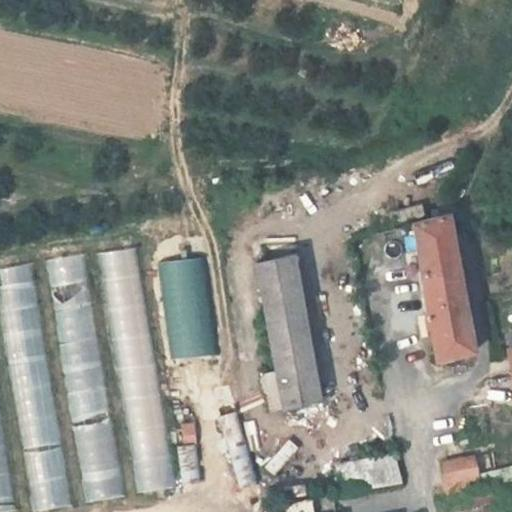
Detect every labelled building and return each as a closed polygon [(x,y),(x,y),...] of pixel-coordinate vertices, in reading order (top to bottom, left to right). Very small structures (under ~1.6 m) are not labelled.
[(450,200),(436,203),(438,219),(413,225),(437,361),(474,351),(450,216),(450,200)] [(99,250),(134,491),(172,486),(138,245),(99,250)] [(82,500),(122,495),(85,251),(45,257),(82,500)] [(264,374),(272,412),(284,409),(320,400),(293,254),(256,264),(276,371),(264,374)] [(216,352),(206,255),(158,260),(169,357),(216,352)] [(0,265),(0,313),(30,509),(69,503),(33,260),(0,265)] [(0,511),(12,510),(0,417),(0,511)] [(402,483),(395,456),(336,467),(343,495),(356,492),(402,483)] [(442,463),(446,484),(479,478),(475,457),(442,463)] [(481,491),(479,478),(446,484),(449,500),(481,491)]
